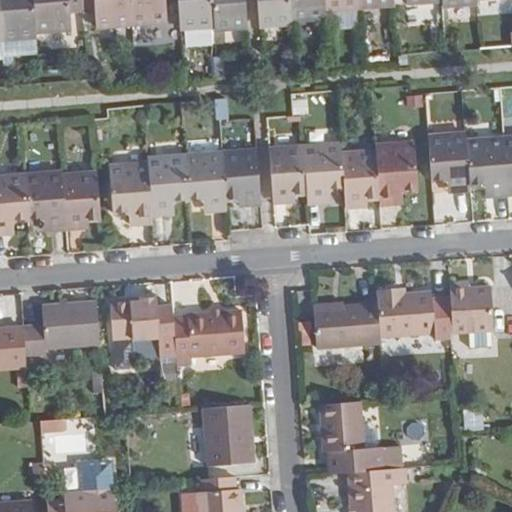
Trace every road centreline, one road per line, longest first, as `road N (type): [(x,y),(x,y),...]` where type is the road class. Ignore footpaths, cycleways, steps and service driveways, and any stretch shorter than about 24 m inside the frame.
road 1 (residential): [(0,278),(272,258)]
road 2 (residential): [(272,258),(293,511)]
road 3 (residential): [(272,258),(511,240)]
